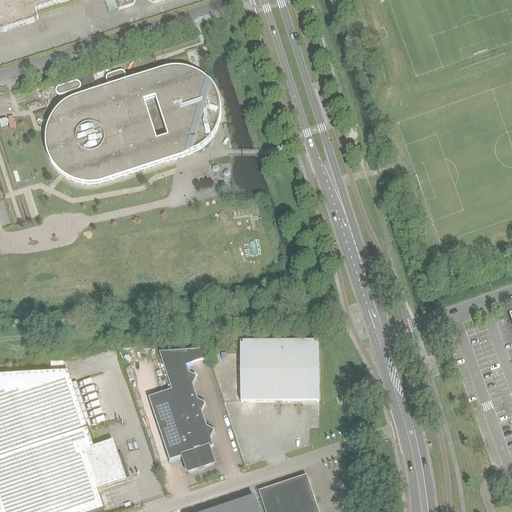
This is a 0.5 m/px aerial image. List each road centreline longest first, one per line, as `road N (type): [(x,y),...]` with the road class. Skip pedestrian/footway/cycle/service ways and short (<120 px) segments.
road 1 (track): [(331,313),(0,337)]
road 2 (unclassified): [(145,511),(408,425)]
road 3 (tertiary): [(263,0),(330,185)]
road 4 (tertiary): [(330,185),(332,160),(279,0)]
road 5 (tertiary): [(381,339),(330,185)]
road 6 (unclassified): [(381,339),(511,292)]
